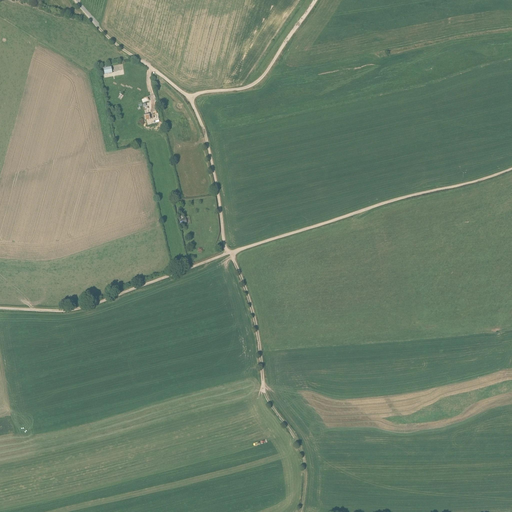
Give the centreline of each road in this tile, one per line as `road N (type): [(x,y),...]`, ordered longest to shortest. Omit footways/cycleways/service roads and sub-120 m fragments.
road 1 (track): [(511,168),(230,252)]
road 2 (track): [(301,511),(301,451),(266,399),(251,308),(230,252)]
road 3 (track): [(227,253),(74,309),(0,308)]
road 4 (track): [(191,97),(260,80),(315,0)]
road 5 (track): [(227,253),(191,97)]
road 6 (track): [(191,97),(112,41),(73,0)]
